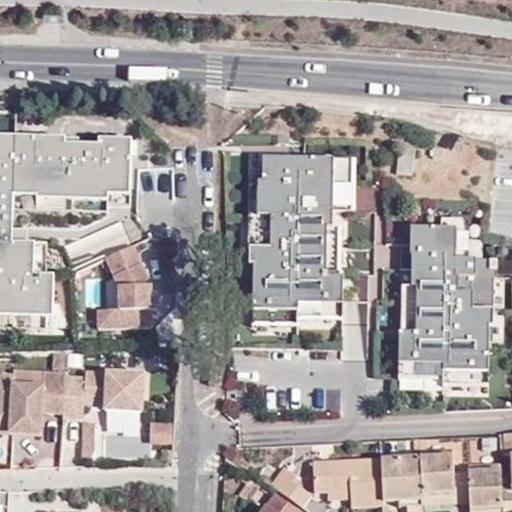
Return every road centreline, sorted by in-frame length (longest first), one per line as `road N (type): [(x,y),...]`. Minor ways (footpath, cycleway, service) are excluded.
road 1 (primary): [(0,61),(511,90)]
road 2 (unclassified): [(185,511),(190,203)]
road 3 (unknown): [(186,472),(0,479)]
